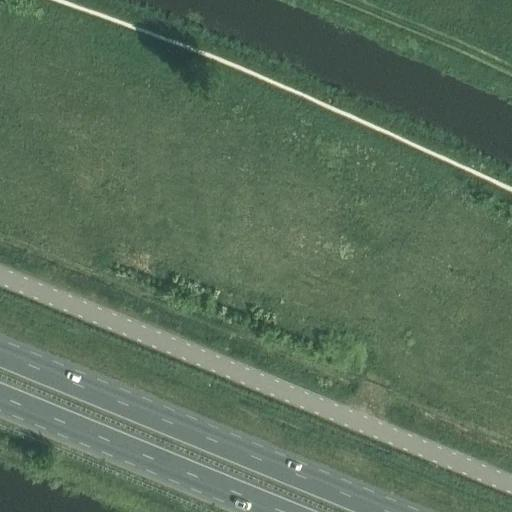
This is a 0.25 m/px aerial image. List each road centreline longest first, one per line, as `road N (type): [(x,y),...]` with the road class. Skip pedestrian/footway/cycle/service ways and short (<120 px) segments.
road 1 (unclassified): [(0,275),(511,485)]
road 2 (trunk): [(396,511),(0,350)]
road 3 (trunk): [(0,399),(274,511)]
road 4 (track): [(331,0),(511,76)]
